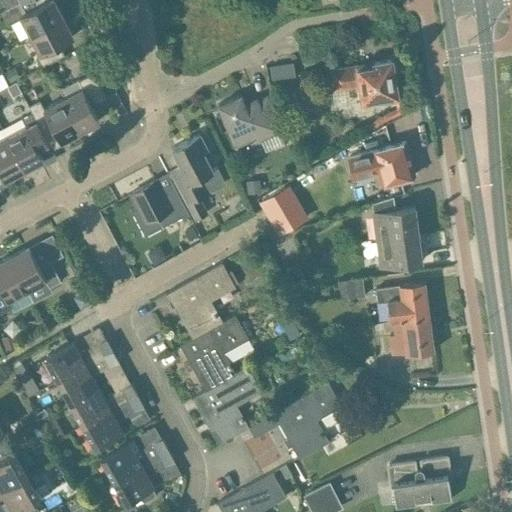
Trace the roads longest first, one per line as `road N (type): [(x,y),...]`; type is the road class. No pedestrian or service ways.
road 1 (primary): [(444,0),(511,441)]
road 2 (primary): [(511,328),(479,0)]
road 3 (residential): [(185,511),(193,462),(122,336),(122,297)]
road 4 (residential): [(151,97),(193,86),(294,25),(356,16)]
road 5 (residential): [(122,297),(263,221)]
road 6 (residential): [(151,97),(154,123),(137,156),(66,192)]
